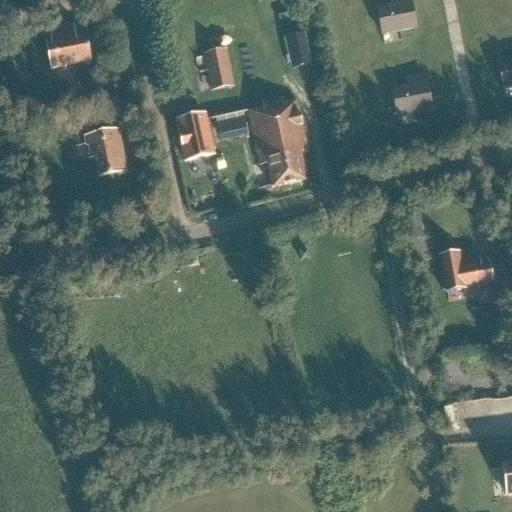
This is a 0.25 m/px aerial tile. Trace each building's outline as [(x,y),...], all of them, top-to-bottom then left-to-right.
[(390,0),(391,8),(377,10),(382,36),(415,30),(409,0),(390,0)] [(42,45),(48,71),(87,63),(82,36),(72,38),(70,28),(45,33),(47,43),(42,45)] [(303,34),(284,39),(291,71),(311,67),(303,34)] [(203,56),(211,92),(233,87),(225,51),(203,56)] [(511,61),(498,64),(503,90),(511,88),(511,53),(511,54),(511,56),(511,61)] [(392,91),(397,117),(430,111),(424,77),(405,81),(407,88),(392,91)] [(271,190),(306,182),(300,155),(307,153),(295,102),(282,105),(281,100),(262,105),(263,109),(246,113),(257,165),(265,163),(271,190)] [(175,119),(184,159),(211,154),(203,113),(175,119)] [(243,119),(216,125),(219,137),(246,131),(243,119)] [(82,138),(87,161),(92,160),(97,179),(124,173),(115,131),(82,138)] [(423,239),(418,211),(407,213),(412,241),(423,239)] [(458,255),(438,258),(444,294),(464,291),(464,288),(492,283),(489,265),(479,267),(478,261),(460,265),(458,255)] [(453,408),(444,410),(447,429),(456,428),(453,408)] [(506,497),(511,496),(511,465),(502,467),(506,497)]
